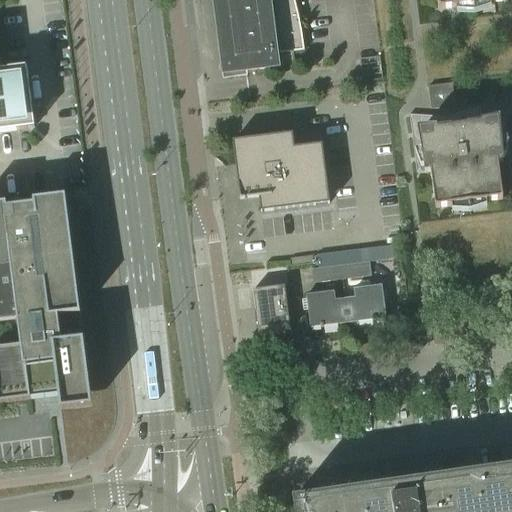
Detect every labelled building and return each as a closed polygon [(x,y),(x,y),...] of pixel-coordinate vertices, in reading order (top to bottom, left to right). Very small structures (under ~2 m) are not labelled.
[(212,0),(220,61),(223,61),(224,72),(244,69),(244,72),(276,68),(274,55),(302,51),(300,33),(297,19),(293,5),(292,0),(212,0)] [(442,0),(443,9),(511,1),(510,0),(442,0)] [(377,58),(357,60),(360,82),(380,80),(377,58)] [(0,132),(34,129),(26,68),(0,71),(0,132)] [(451,84),(426,87),(429,110),(454,107),(451,84)] [(447,118),(446,118),(407,116),(415,174),(428,173),(433,209),(501,201),(496,164),(501,163),(495,122),(480,124),(467,126),(465,113),(447,118)] [(290,134),(230,142),(238,201),(257,199),(258,213),(327,204),(320,145),(292,149),(290,134)] [(64,197),(0,204),(0,404),(30,400),(30,397),(57,393),(56,382),(65,381),(66,389),(80,388),(79,379),(87,378),(74,275),(71,250),(64,197)] [(402,257),(400,246),(392,247),(393,258),(402,257)] [(362,261),(361,251),(313,257),(314,267),(362,261)] [(367,263),(339,267),(341,281),(369,277),(367,263)] [(339,267),(310,271),(312,285),(341,281),(339,267)] [(365,284),(343,287),(345,304),(344,304),(346,325),(384,320),(380,287),(365,289),(365,284)] [(283,287),(251,291),(257,336),(289,332),(283,287)] [(332,293),(304,297),(309,329),(346,325),(344,304),(334,306),(332,293)] [(388,485),(291,499),(292,511),(511,511),(511,467),(429,479),(428,466),(386,472),(388,485)]
